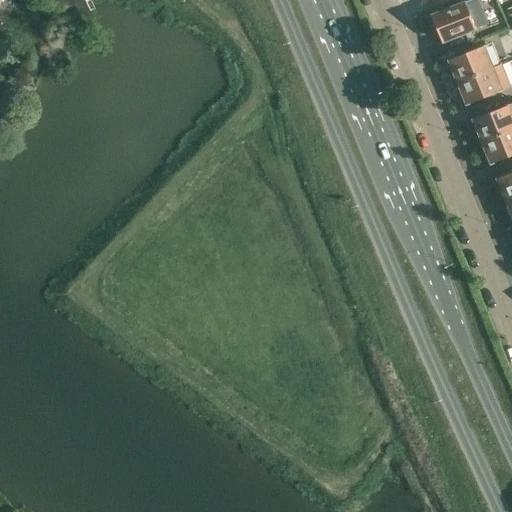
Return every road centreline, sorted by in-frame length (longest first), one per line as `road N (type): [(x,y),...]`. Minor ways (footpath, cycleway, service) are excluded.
road 1 (primary): [(280,0),(500,511)]
road 2 (primary): [(511,447),(321,0)]
road 3 (residential): [(511,312),(386,0)]
